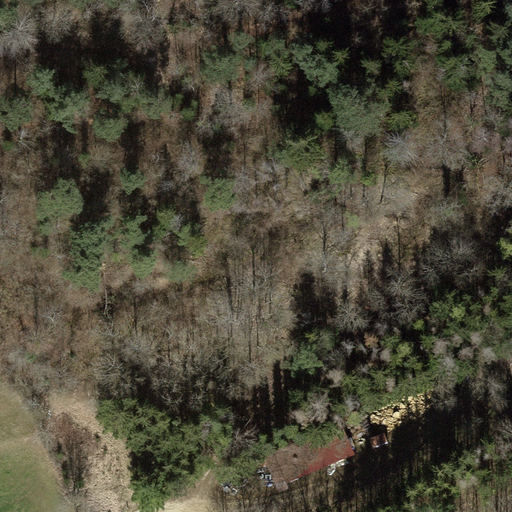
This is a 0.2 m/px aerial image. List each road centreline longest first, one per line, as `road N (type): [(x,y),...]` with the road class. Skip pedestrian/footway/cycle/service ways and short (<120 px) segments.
road 1 (track): [(0,35),(99,54),(208,49),(384,0)]
road 2 (track): [(162,511),(278,422)]
